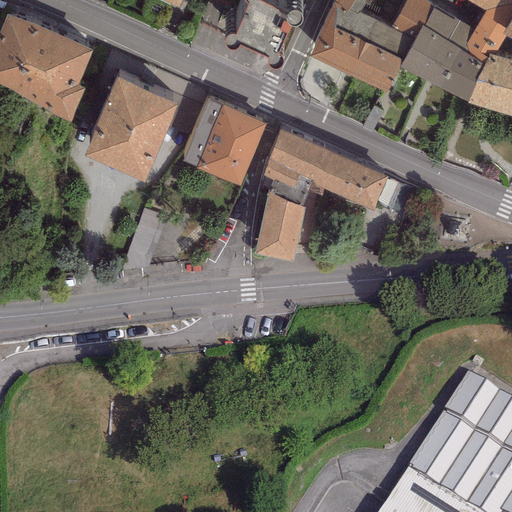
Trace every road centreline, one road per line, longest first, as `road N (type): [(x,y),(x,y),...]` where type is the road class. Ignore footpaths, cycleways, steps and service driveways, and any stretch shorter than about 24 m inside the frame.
road 1 (tertiary): [(237,290),(511,268)]
road 2 (unclassified): [(511,206),(276,98)]
road 3 (unclassified): [(276,98),(57,0)]
road 4 (tertiary): [(0,313),(237,290)]
road 5 (residential): [(237,290),(253,156)]
